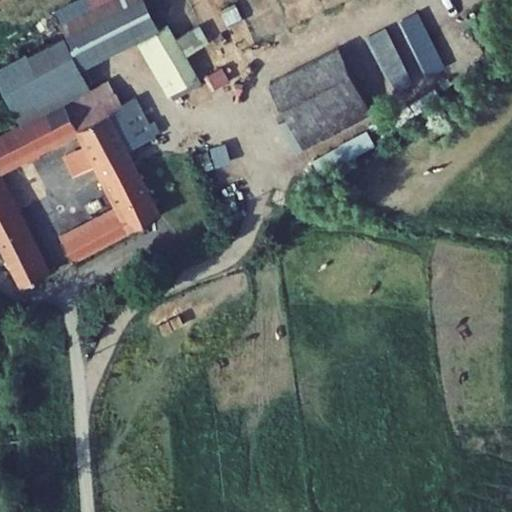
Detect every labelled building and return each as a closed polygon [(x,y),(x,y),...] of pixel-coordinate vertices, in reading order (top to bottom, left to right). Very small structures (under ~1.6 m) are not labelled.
[(87,63),(160,25),(146,0),(68,0),(57,6),(87,63)] [(390,80),(412,69),(387,21),(365,32),(390,80)] [(176,25),(144,40),(171,98),(203,83),(176,25)] [(81,75),(57,29),(0,57),(0,90),(10,111),(81,75)] [(342,40),(268,77),(305,152),(380,115),(342,40)] [(70,93),(86,121),(114,105),(98,77),(70,93)] [(70,93),(27,117),(43,145),(86,121),(70,93)] [(173,203),(114,105),(86,121),(131,199),(91,222),(104,243),(173,203)] [(0,229),(32,284),(61,267),(3,167),(43,145),(27,117),(0,132),(0,229)] [(104,243),(91,222),(84,227),(77,242),(84,252),(104,243)]
